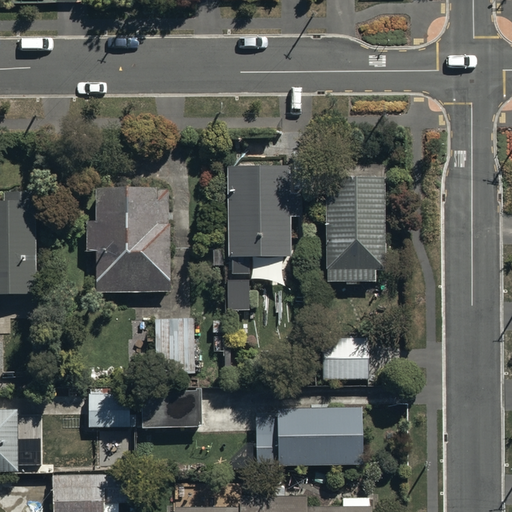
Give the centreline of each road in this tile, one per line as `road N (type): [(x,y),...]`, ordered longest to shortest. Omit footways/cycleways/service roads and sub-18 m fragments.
road 1 (residential): [(0,72),(471,68)]
road 2 (residential): [(471,68),(473,511)]
